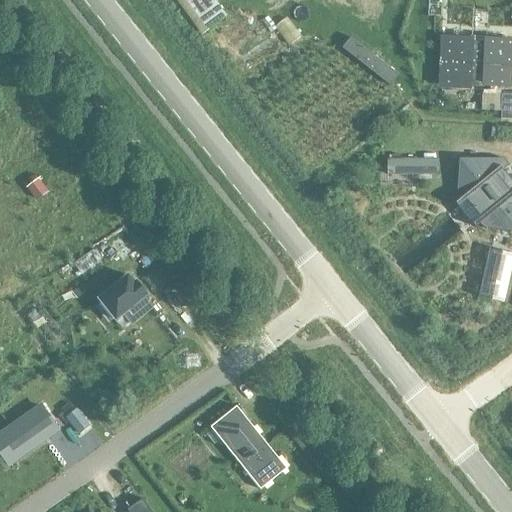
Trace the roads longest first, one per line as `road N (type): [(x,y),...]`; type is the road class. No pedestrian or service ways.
road 1 (residential): [(329,291),(23,511)]
road 2 (tertiary): [(329,291),(98,0)]
road 3 (tertiary): [(440,424),(329,291)]
